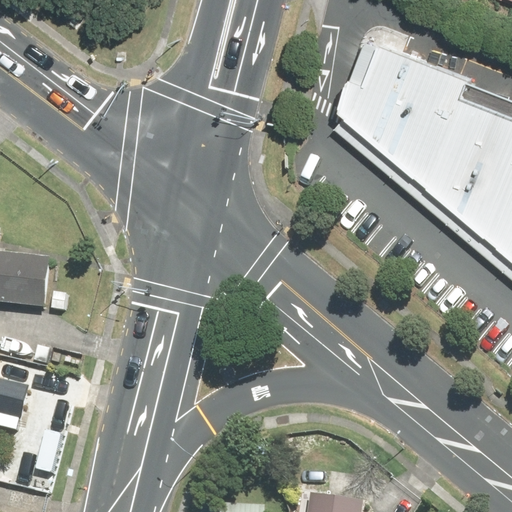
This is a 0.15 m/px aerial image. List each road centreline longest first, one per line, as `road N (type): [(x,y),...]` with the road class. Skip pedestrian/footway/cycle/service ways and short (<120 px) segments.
road 1 (secondary): [(407,389),(313,377),(261,387),(201,415),(130,481)]
road 2 (secondary): [(130,481),(193,192)]
road 3 (tertiary): [(193,192),(407,389)]
road 4 (tertiary): [(193,192),(0,44)]
road 5 (secondary): [(263,0),(229,122),(193,192)]
road 6 (secondary): [(193,192),(182,103),(210,0)]
road 7 (tertiary): [(407,389),(511,475)]
